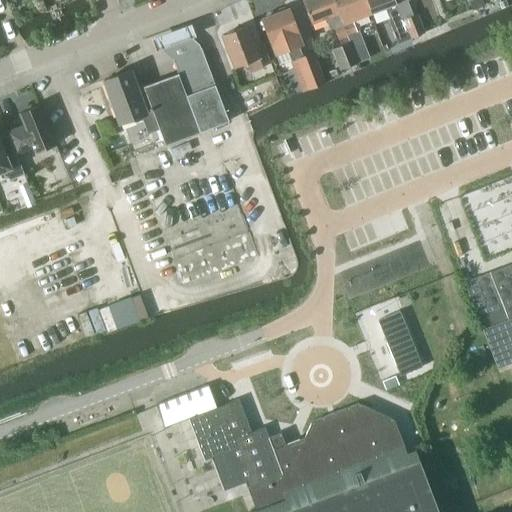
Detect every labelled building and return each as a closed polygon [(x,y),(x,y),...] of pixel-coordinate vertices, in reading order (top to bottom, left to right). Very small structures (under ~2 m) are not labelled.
[(346,24),(336,0),(307,0),(306,1),(314,23),(319,21),(320,23),(326,21),(328,25),(330,24),(332,29),(334,29),(345,24),(346,24)] [(367,0),(336,0),(346,24),(354,21),(373,14),(368,2),(367,0)] [(398,0),(396,1),(386,5),(391,17),(403,13),(399,3),(398,0)] [(405,18),(413,14),(407,0),(399,3),(403,13),(405,18)] [(475,0),(468,0),(472,9),(478,7),(475,0)] [(291,9),(264,19),(281,64),(293,60),(294,62),(299,60),(310,90),(327,83),(315,53),(305,57),(301,46),(304,45),(291,9)] [(403,13),(391,17),(389,18),(398,43),(412,38),(405,18),(403,13)] [(413,14),(405,18),(412,38),(425,32),(418,13),(413,14)] [(346,24),(345,24),(349,34),(358,31),(354,21),(346,24)] [(345,24),(334,29),(338,38),(349,34),(345,24)] [(248,25),(224,35),(237,67),(248,62),(252,73),(264,68),(260,58),(262,57),(248,25)] [(358,31),(349,34),(352,42),(357,54),(367,50),(359,30),(358,31)] [(352,42),(332,50),(340,70),(360,63),(357,54),(352,42)] [(176,54),(184,73),(146,87),(155,111),(168,145),(215,127),(232,120),(202,44),(176,54)] [(155,111),(146,87),(140,90),(133,70),(106,81),(123,124),(155,111)] [(26,125),(9,132),(12,141),(18,156),(36,149),(37,153),(55,146),(40,106),(21,114),(26,125)] [(158,135),(141,141),(146,153),(162,147),(158,135)] [(0,172),(11,181),(25,175),(18,156),(12,141),(2,145),(0,140),(0,172)] [(511,264),(464,283),(483,332),(487,331),(501,369),(511,364),(511,264)] [(402,311),(378,321),(401,377),(425,367),(402,311)] [(395,376),(382,381),(386,390),(399,385),(395,376)] [(217,408),(209,385),(156,405),(164,428),(189,419),(205,461),(212,459),(224,491),(246,483),(248,490),(283,477),(269,438),(265,427),(252,432),(240,400),(217,408)] [(303,490),(407,453),(394,420),(359,404),(312,422),(299,450),(289,454),(303,490)] [(283,477),(248,490),(256,511),(255,511),(438,511),(415,450),(407,453),(303,490),(289,454),(281,434),(269,438),(283,477)]
